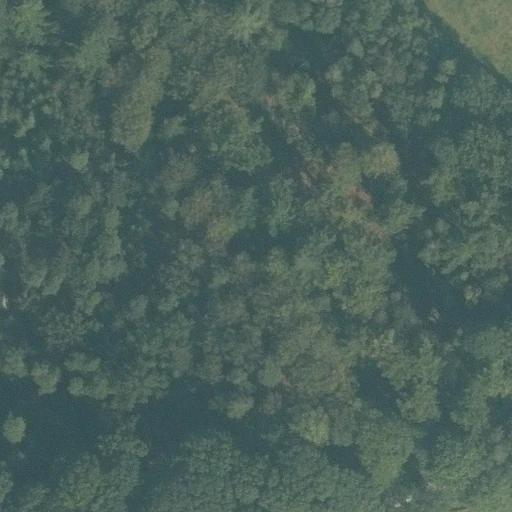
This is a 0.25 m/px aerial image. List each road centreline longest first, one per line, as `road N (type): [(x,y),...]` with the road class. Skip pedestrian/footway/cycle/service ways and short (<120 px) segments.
road 1 (track): [(419,492),(80,41),(0,3)]
road 2 (track): [(374,511),(480,462),(511,438)]
